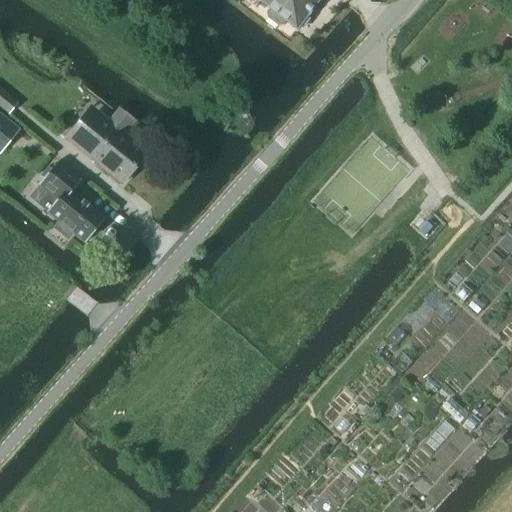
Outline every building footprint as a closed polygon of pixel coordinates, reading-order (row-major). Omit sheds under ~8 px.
[(261,0),(261,1),(272,10),(269,14),(270,19),(280,27),(285,26),(288,22),(300,31),(322,0),(261,0)] [(0,90),(0,109),(7,115),(17,104),(0,90)] [(97,114),(72,146),(120,185),(145,153),(123,135),(133,123),(117,110),(107,122),(97,114)] [(0,117),(0,145),(3,149),(17,131),(0,117)] [(57,162),(38,185),(38,186),(55,200),(46,211),(45,212),(54,220),(58,223),(53,229),(65,239),(66,240),(71,234),(72,236),(82,244),(103,220),(70,192),(79,181),(57,162)]
